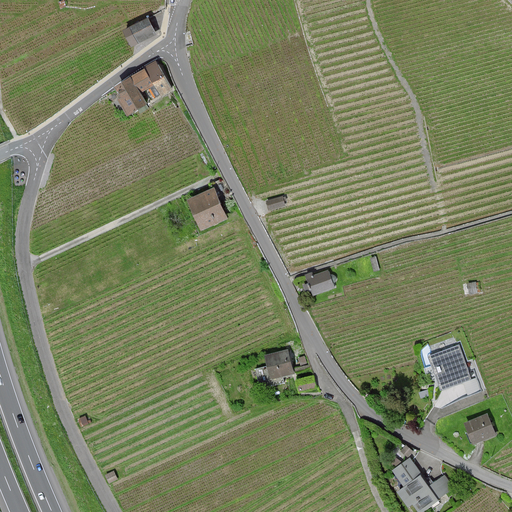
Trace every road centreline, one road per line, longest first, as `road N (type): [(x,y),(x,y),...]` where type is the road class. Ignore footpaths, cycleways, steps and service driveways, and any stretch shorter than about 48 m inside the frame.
road 1 (unclassified): [(173,47),(216,149),(342,382),(399,432),(511,486)]
road 2 (unclassified): [(38,136),(22,230),(25,271),(71,425),(114,511)]
road 3 (track): [(369,0),(416,96),(447,230)]
road 4 (track): [(306,324),(389,511)]
road 5 (unclassified): [(173,47),(38,136)]
road 6 (motorway): [(51,511),(0,371)]
